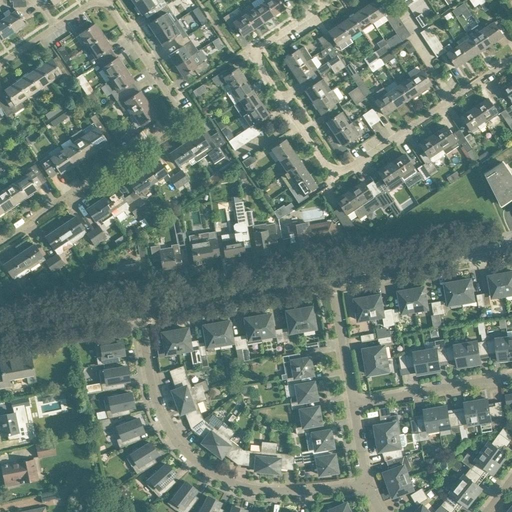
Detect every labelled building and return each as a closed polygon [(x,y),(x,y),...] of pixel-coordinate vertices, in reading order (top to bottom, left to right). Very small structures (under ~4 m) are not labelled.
[(136,6),(133,8),(138,15),(140,13),(141,15),(143,13),(153,7),(156,12),(167,5),(163,0),(140,0),(134,4),(136,6)] [(267,0),(265,2),(274,16),(284,9),(278,0),(267,0)] [(375,1),(363,9),(372,22),(383,15),(385,16),(390,13),(384,3),(379,6),(375,1)] [(264,23),(274,16),(265,2),(254,9),(264,23)] [(149,26),(147,28),(151,35),(154,33),(155,35),(169,26),(177,20),(167,5),(156,12),(159,17),(148,25),(149,26)] [(352,16),(361,30),(372,22),(363,9),(362,6),(361,7),(355,11),(356,13),(352,16)] [(254,9),(244,16),(253,30),(264,23),(254,9)] [(15,10),(5,17),(14,32),(25,24),(15,10)] [(397,15),(394,10),(390,13),(385,16),(388,21),(397,15)] [(421,14),(415,18),(422,28),(428,24),(421,14)] [(228,15),(223,18),(230,29),(235,25),(243,36),(253,30),(244,16),(239,19),(237,15),(231,19),(228,15)] [(400,20),(397,15),(388,21),(391,26),(400,20)] [(352,16),(340,24),(349,37),(361,30),(352,16)] [(14,32),(5,17),(0,20),(0,33),(3,39),(14,32)] [(169,26),(155,35),(162,45),(173,38),(177,43),(187,36),(184,30),(177,20),(169,26)] [(404,25),(400,20),(391,26),(394,31),(404,25)] [(493,23),(481,30),(490,44),(502,36),(493,23)] [(80,34),(88,46),(103,36),(95,24),(80,34)] [(327,40),(330,45),(332,49),(349,37),(340,24),(328,32),(332,37),(327,40)] [(407,30),(404,25),(394,31),(396,33),(398,36),(407,30)] [(466,33),(470,38),(479,52),(490,44),(481,30),(478,25),(466,33)] [(420,33),(423,38),(432,32),(429,26),(420,33)] [(411,35),(407,30),(398,36),(401,41),(411,35)] [(436,37),(432,32),(423,38),(426,43),(436,37)] [(385,41),(387,44),(390,49),(401,41),(398,36),(396,33),(385,41)] [(324,49),(330,45),(327,40),(323,35),(317,39),(324,49)] [(94,66),(99,63),(110,55),(107,50),(111,48),(103,36),(88,46),(94,56),(89,60),(94,66)] [(180,48),(169,55),(176,66),(190,56),(196,52),(189,42),(191,41),(187,36),(177,43),(180,48)] [(439,42),(436,37),(426,43),(430,48),(439,42)] [(470,38),(458,46),(467,59),(479,52),(470,38)] [(409,54),(415,50),(409,40),(403,44),(409,54)] [(430,48),(433,52),(442,46),(439,42),(430,48)] [(380,48),(383,53),(390,49),(387,44),(380,48)] [(458,46),(453,50),(449,44),(443,47),(446,51),(447,53),(446,54),(455,67),(467,59),(458,46)] [(284,59),(292,71),(311,58),(303,46),(284,59)] [(436,58),(446,51),(443,47),(442,46),(433,52),(436,58)] [(70,58),(63,47),(57,51),(64,62),(70,58)] [(392,51),(380,59),(383,64),(395,56),(392,51)] [(190,56),(176,66),(182,76),(194,69),(197,74),(208,67),(205,61),(203,63),(196,52),(190,56)] [(327,60),(332,67),(341,61),(336,54),(327,60)] [(114,60),(110,55),(99,63),(110,80),(125,70),(117,58),(114,60)] [(364,60),(368,65),(376,60),(373,55),(364,60)] [(319,70),(311,58),(292,71),(300,82),(319,70)] [(40,67),(50,82),(61,74),(63,77),(68,74),(58,59),(54,62),(51,59),(40,67)] [(378,59),(376,60),(368,65),(372,72),(383,64),(380,59),(378,59)] [(335,72),(344,66),(341,61),(332,67),(335,72)] [(351,61),(344,66),(351,76),(358,72),(351,61)] [(40,67),(28,74),(38,89),(50,82),(40,67)] [(211,79),(216,86),(220,84),(222,87),(228,83),(232,89),(245,80),(237,69),(227,75),(224,70),(211,79)] [(133,82),(125,70),(110,80),(105,83),(116,100),(133,89),(130,84),(133,82)] [(421,70),(410,78),(420,94),(427,89),(426,87),(430,84),(421,70)] [(358,72),(351,76),(358,87),(362,92),(364,96),(369,93),(362,82),(364,81),(358,72)] [(38,89),(28,74),(16,82),(27,97),(38,89)] [(82,74),(76,78),(80,85),(86,81),(82,74)] [(420,94),(410,78),(398,86),(407,100),(412,96),(413,99),(420,94)] [(305,91),(313,102),(326,93),(331,90),(323,79),(305,91)] [(234,105),(253,92),(245,80),(232,89),(226,93),(234,105)] [(23,107),(20,102),(27,97),(16,82),(5,90),(8,94),(4,97),(3,96),(3,97),(8,104),(1,108),(7,117),(10,114),(14,115),(22,110),(23,107)] [(511,82),(502,89),(511,103),(511,82)] [(206,91),(203,85),(193,91),(196,97),(206,91)] [(398,86),(386,94),(395,107),(407,100),(398,86)] [(351,100),(362,92),(358,87),(347,94),(351,100)] [(371,96),(384,115),(395,107),(386,94),(382,88),(371,96)] [(133,89),(116,100),(123,111),(129,107),(133,114),(148,104),(140,92),(136,94),(133,89)] [(331,90),(326,93),(313,102),(321,114),(340,101),(332,89),(331,90)] [(247,113),(261,104),(253,92),(234,105),(233,106),(241,117),(242,116),(247,112),(247,113)] [(362,92),(351,100),(355,105),(365,98),(364,96),(362,92)] [(474,108),(483,121),(484,124),(498,115),(487,99),(474,108)] [(151,102),(148,104),(133,114),(141,126),(156,115),(153,111),(155,109),(151,102)] [(247,113),(247,112),(242,116),(250,127),(254,125),(269,115),(261,104),(247,113)] [(52,110),(55,114),(62,110),(59,105),(52,110)] [(206,106),(204,108),(201,110),(204,114),(207,113),(210,111),(206,106)] [(362,115),(370,127),(380,120),(372,108),(362,115)] [(486,126),(484,124),(483,121),(474,108),(461,116),(470,130),(477,125),(480,130),(486,126)] [(48,119),(55,114),(52,110),(45,114),(48,119)] [(511,119),(505,110),(500,113),(511,131),(511,119)] [(334,134),(351,122),(344,111),(326,122),(334,134)] [(64,113),(57,118),(60,122),(67,117),(64,113)] [(97,128),(86,135),(96,150),(107,142),(105,139),(109,136),(95,115),(90,118),(97,128)] [(53,127),(60,122),(57,118),(50,122),(53,127)] [(217,124),(221,129),(226,126),(223,121),(217,124)] [(359,134),(351,122),(334,134),(342,146),(359,134)] [(115,125),(110,129),(117,140),(122,137),(123,138),(123,137),(115,125)] [(250,127),(248,128),(254,137),(259,134),(254,125),(250,127)] [(446,126),(432,135),(445,155),(461,145),(466,153),(471,149),(463,138),(458,130),(451,135),(446,126)] [(69,136),(74,143),(84,158),(96,150),(86,135),(81,128),(76,131),(75,131),(75,132),(74,132),(75,133),(69,136)] [(248,128),(243,131),(249,141),(254,137),(248,128)] [(227,129),(222,132),(227,140),(232,137),(231,134),(229,130),(227,129)] [(244,144),(249,141),(243,131),(238,135),(244,144)] [(211,137),(209,135),(204,139),(200,133),(185,143),(193,156),(197,161),(208,154),(214,164),(224,157),(218,148),(225,143),(218,132),(211,137)] [(471,149),(477,145),(469,134),(463,138),(471,149)] [(234,138),(240,147),(244,144),(238,135),(234,138)] [(432,164),(445,155),(432,135),(419,144),(432,164)] [(240,147),(234,138),(228,141),(234,151),(240,147)] [(272,149),(279,161),(293,152),(285,140),(272,149)] [(73,165),(84,158),(74,143),(62,150),(73,165)] [(178,166),(193,156),(185,143),(170,153),(178,166)] [(511,144),(487,161),(492,169),(484,174),(500,206),(511,198),(511,144)] [(13,145),(8,149),(11,155),(17,151),(13,145)] [(49,155),(39,162),(48,176),(53,172),(54,173),(58,170),(60,173),(73,165),(62,150),(51,158),(49,155)] [(287,173),(301,164),(293,152),(279,161),(287,173)] [(404,154),(391,163),(400,177),(403,182),(417,173),(404,154)] [(256,161),(252,155),(242,162),(246,168),(256,161)] [(158,161),(143,171),(152,184),(167,174),(158,161)] [(422,165),(430,177),(436,173),(428,161),(422,165)] [(391,163),(378,172),(382,179),(387,185),(390,191),(403,182),(400,177),(391,163)] [(35,164),(32,167),(25,171),(27,174),(16,182),(26,197),(38,189),(35,185),(45,179),(35,164)] [(301,164),(287,173),(281,177),(284,181),(290,177),(295,185),(309,175),(301,164)] [(425,180),(430,177),(422,165),(417,168),(425,180)] [(155,188),(152,184),(143,171),(128,181),(137,193),(141,191),(144,195),(155,188)] [(182,171),(176,175),(184,186),(189,183),(182,171)] [(178,190),(184,186),(176,175),(170,179),(178,190)] [(296,200),(316,187),(309,175),(295,185),(299,190),(292,195),(296,200)] [(5,189),(15,204),(16,206),(22,202),(21,200),(26,197),(16,182),(5,189)] [(363,182),(349,191),(360,207),(373,198),(363,182)] [(0,207),(3,212),(15,204),(5,189),(0,192),(0,207)] [(129,206),(117,189),(102,199),(110,211),(113,216),(123,210),(126,213),(131,210),(129,206)] [(386,189),(381,193),(388,204),(394,200),(386,189)] [(360,207),(349,191),(336,200),(347,216),(360,207)] [(267,192),(261,196),(266,203),(271,199),(267,192)] [(383,208),(388,204),(381,193),(375,196),(383,208)] [(134,202),(142,214),(148,210),(140,198),(134,202)] [(113,216),(110,211),(102,199),(87,209),(95,221),(99,219),(102,223),(113,216)] [(222,242),(225,257),(234,256),(234,258),(245,256),(241,232),(247,230),(247,226),(245,212),(244,206),(243,201),(235,203),(236,208),(238,223),(235,223),(233,226),(235,240),(222,242)] [(134,202),(129,206),(131,210),(136,218),(142,214),(134,202)] [(284,207),(274,213),(278,220),(288,213),(284,207)] [(247,226),(253,225),(251,211),(245,212),(247,226)] [(75,217),(60,227),(68,239),(84,229),(75,217)] [(350,237),(356,234),(344,217),(339,220),(350,237)] [(253,232),(257,256),(271,254),(270,249),(278,248),(274,224),(266,225),(266,223),(253,225),(254,232),(253,232)] [(308,223),(288,226),(292,250),(312,247),(311,246),(310,247),(309,242),(311,242),(310,241),(324,238),(325,239),(337,232),(331,223),(308,227),(308,223)] [(99,226),(93,230),(100,242),(106,238),(99,226)] [(72,244),(68,239),(60,227),(45,237),(55,251),(58,249),(60,252),(72,244)] [(94,246),(100,242),(93,230),(87,234),(94,246)] [(162,270),(175,267),(176,270),(182,269),(179,250),(185,249),(182,233),(175,234),(177,244),(172,245),(172,247),(159,249),(158,245),(151,246),(153,260),(160,259),(162,270)] [(213,258),(220,257),(216,237),(209,238),(209,241),(190,245),(194,265),(214,262),(213,258)] [(32,246),(19,254),(27,267),(29,270),(44,259),(34,244),(32,246)] [(27,267),(19,254),(4,264),(12,277),(27,267)] [(57,254),(51,258),(59,269),(64,266),(57,254)] [(53,273),(59,269),(51,258),(45,262),(53,273)] [(119,280),(141,276),(138,262),(117,266),(119,280)] [(510,271),(501,273),(505,295),(511,293),(511,272),(511,273),(510,271)] [(493,297),(505,295),(501,273),(493,274),(493,276),(489,277),(491,285),(492,285),(492,289),(491,289),(493,297)] [(466,279),(458,281),(461,303),(474,300),(472,292),(471,288),(472,288),(470,280),(467,280),(466,279)] [(449,305),(461,303),(458,281),(449,282),(449,284),(445,284),(447,293),(448,292),(448,296),(448,297),(449,305)] [(15,282),(9,286),(17,297),(23,293),(15,282)] [(11,301),(17,297),(9,286),(4,290),(11,301)] [(420,287),(411,289),(415,311),(428,309),(426,300),(425,300),(425,296),(424,288),(420,288),(420,287)] [(403,313),(415,311),(411,289),(402,290),(403,292),(399,292),(401,301),(401,300),(402,304),(401,305),(403,313)] [(488,293),(483,294),(485,307),(491,306),(488,293)] [(485,307),(483,294),(477,295),(479,308),(485,307)] [(371,318),(383,316),(384,326),(395,325),(395,323),(392,310),(383,311),(382,308),(381,308),(381,304),(380,296),(376,296),(376,295),(367,296),(371,318)] [(359,320),(371,318),(367,296),(359,298),(359,299),(355,300),(357,308),(358,312),(357,312),(359,320)] [(443,301),(437,302),(440,315),(445,314),(443,301)] [(434,316),(440,315),(437,302),(432,303),(434,316)] [(299,308),(302,330),(315,328),(313,320),(312,316),(313,316),(311,307),(308,308),(307,307),(299,308)] [(290,332),(302,330),(299,308),(290,310),(290,311),(286,312),(288,320),(289,320),(289,324),(290,332)] [(392,310),(395,323),(400,322),(398,309),(392,310)] [(266,314),(257,315),(261,337),(273,335),(272,327),(271,327),(270,323),(271,323),(270,315),(266,315),(266,314)] [(249,340),(261,337),(257,315),(248,317),(248,318),(245,319),(246,327),(247,327),(248,331),(247,331),(249,340)] [(220,345),(232,342),(231,334),(230,334),(229,330),(230,330),(228,322),(225,322),(224,321),(216,322),(220,345)] [(487,341),(486,337),(483,321),(477,322),(480,335),(481,334),(482,341),(487,341)] [(214,346),(220,345),(216,322),(207,324),(207,325),(203,326),(205,334),(206,334),(206,338),(208,352),(214,351),(214,346)] [(183,328),(174,330),(178,352),(191,350),(189,341),(188,341),(188,337),(187,329),(183,330),(183,328)] [(287,328),(281,329),(283,342),(289,341),(287,328)] [(277,343),(283,342),(281,329),(275,330),(277,343)] [(166,354),(178,352),(174,330),(165,331),(166,333),(162,333),(164,342),(164,341),(165,345),(164,346),(166,354)] [(374,333),(361,336),(362,342),(375,339),(374,333)] [(245,335),(239,336),(242,349),(248,348),(245,335)] [(236,350),(242,349),(239,336),(233,337),(236,350)] [(391,336),(378,339),(379,345),(392,342),(391,336)] [(487,341),(489,354),(497,353),(498,361),(510,360),(507,337),(496,339),(496,340),(489,340),(487,341)] [(425,350),(429,372),(441,370),(439,363),(448,361),(446,348),(444,339),(435,341),(437,348),(425,350)] [(124,355),(124,353),(121,341),(110,342),(110,341),(94,343),(98,365),(120,361),(119,361),(118,355),(124,355)] [(466,343),(470,365),(481,363),(480,356),(489,354),(487,341),(482,341),(478,342),(477,341),(466,343)] [(204,342),(198,343),(200,356),(206,355),(204,342)] [(306,350),(317,348),(319,348),(318,342),(305,344),(306,350)] [(194,357),(200,356),(198,343),(192,344),(194,357)] [(458,367),(470,365),(466,343),(454,345),(454,346),(446,348),(448,361),(457,360),(458,367)] [(363,354),(364,362),(387,359),(384,346),(376,348),(372,349),(372,348),(364,350),(364,353),(363,354)] [(418,374),(429,372),(425,350),(414,352),(414,353),(405,355),(407,368),(416,367),(418,374)] [(299,377),(312,375),(310,365),(308,365),(307,358),(300,359),(299,353),(286,356),(287,362),(283,362),(286,374),(281,375),(282,380),(286,379),(294,378),(299,377)] [(0,374),(0,388),(10,387),(9,380),(34,375),(30,355),(0,360),(0,363),(2,374),(0,374)] [(407,368),(405,355),(399,356),(401,369),(407,368)] [(389,371),(387,359),(364,362),(366,371),(367,371),(368,375),(376,373),(376,372),(380,372),(389,371)] [(171,370),(173,376),(185,371),(183,366),(171,370)] [(128,381),(128,379),(126,367),(115,369),(114,367),(98,370),(102,391),(96,392),(95,386),(86,388),(87,393),(87,394),(125,387),(124,387),(123,382),(128,381)] [(172,391),(176,402),(204,392),(209,390),(205,380),(193,385),(194,387),(192,388),(185,371),(173,376),(175,381),(173,382),(176,390),(172,391)] [(300,383),(299,377),(294,378),(286,379),(287,385),(300,383)] [(291,403),(298,402),(303,401),(316,399),(314,389),(313,390),(311,383),(296,386),(297,395),(294,396),(293,396),(292,397),(291,397),(291,398),(290,400),(290,401),(291,403)] [(176,402),(179,409),(180,413),(184,412),(187,420),(189,419),(192,427),(203,419),(197,403),(207,399),(204,392),(176,402)] [(133,407),(133,406),(130,393),(119,395),(119,393),(103,397),(108,419),(130,414),(130,413),(129,413),(128,408),(133,407)] [(28,397),(11,401),(12,410),(30,406),(28,397)] [(476,401),(480,423),(492,421),(491,418),(504,416),(501,402),(495,403),(495,405),(489,407),(488,399),(476,401)] [(304,407),(303,401),(298,402),(291,403),(292,410),(304,407)] [(466,411),(457,412),(460,426),(468,424),(468,425),(480,423),(476,401),(465,403),(466,411)] [(436,408),(439,430),(451,428),(451,427),(460,426),(457,412),(448,414),(447,406),(436,408)] [(308,426),(320,424),(319,414),(317,414),(316,407),(300,410),(303,427),(308,426)] [(425,418),(417,419),(419,433),(428,431),(428,432),(439,430),(436,408),(424,410),(425,418)] [(21,411),(0,415),(0,424),(2,436),(18,432),(16,422),(22,420),(21,411)] [(398,435),(396,423),(399,423),(397,415),(380,418),(382,418),(383,425),(375,426),(376,430),(375,430),(376,439),(398,435)] [(143,432),(142,431),(138,420),(138,419),(127,423),(127,421),(111,427),(119,448),(141,439),(140,439),(138,434),(143,432)] [(217,430),(203,419),(192,427),(199,433),(198,434),(205,440),(202,443),(211,450),(229,427),(223,422),(217,430)] [(419,433),(417,419),(410,420),(413,434),(419,433)] [(309,432),(308,426),(303,427),(295,428),(296,434),(309,432)] [(231,457),(238,463),(243,450),(229,439),(236,431),(229,427),(211,450),(221,457),(223,454),(230,459),(231,457)] [(511,434),(503,428),(499,433),(511,442),(511,440),(511,434)] [(312,433),(315,450),(327,448),(333,447),(331,437),(329,437),(328,431),(312,433)] [(413,434),(412,434),(413,442),(420,441),(419,433),(413,434)] [(489,442),(482,451),(500,464),(507,455),(501,450),(505,445),(507,447),(511,442),(499,433),(492,443),(489,442)] [(402,457),(398,435),(376,439),(378,448),(379,447),(380,451),(385,450),(385,454),(384,454),(386,461),(402,457)] [(255,470),(256,470),(266,472),(269,442),(261,442),(260,452),(243,450),(238,463),(247,463),(247,466),(255,466),(255,470)] [(277,443),(269,442),(266,472),(278,473),(279,469),(287,469),(287,467),(293,468),(294,455),(276,453),(277,443)] [(54,443),(36,447),(38,458),(57,455),(54,443)] [(157,455),(156,453),(150,444),(150,443),(140,449),(139,447),(125,456),(137,474),(157,462),(156,462),(155,462),(152,458),(157,455)] [(333,462),(332,455),(328,456),(327,448),(315,450),(301,452),(303,463),(317,460),(319,475),(337,472),(335,462),(333,462)] [(462,461),(471,468),(482,476),(487,469),(493,474),(500,464),(482,451),(475,461),(468,454),(462,461)] [(384,477),(388,485),(409,478),(407,472),(412,470),(407,455),(402,457),(386,461),(389,467),(387,468),(388,468),(389,468),(390,471),(384,473),(386,477),(384,477)] [(433,458),(425,459),(426,466),(434,465),(433,458)] [(20,479),(21,483),(37,480),(33,460),(6,465),(6,464),(4,464),(5,466),(2,466),(5,482),(20,479)] [(175,475),(174,473),(166,464),(157,472),(156,470),(144,481),(159,498),(176,482),(175,482),(171,478),(175,475)] [(465,475),(457,484),(475,498),(482,488),(476,484),(482,476),(471,468),(465,475)] [(413,489),(409,478),(388,485),(391,494),(392,493),(393,497),(401,494),(401,493),(405,492),(413,489)] [(196,491),(195,490),(185,482),(178,491),(177,490),(167,503),(178,511),(187,511),(198,498),(197,499),(193,495),(196,491)] [(445,500),(456,509),(461,502),(467,507),(475,498),(457,484),(450,493),(451,493),(445,500)] [(74,487),(40,494),(42,502),(75,495),(74,487)] [(414,500),(425,493),(422,488),(411,495),(414,500)] [(428,498),(425,493),(414,500),(417,505),(428,498)] [(220,503),(219,503),(208,497),(202,507),(201,506),(197,511),(222,511),(224,510),(223,510),(222,511),(218,508),(220,503)] [(435,511),(434,511),(445,511),(448,510),(449,511),(453,511),(456,509),(445,500),(439,509),(438,508),(436,511),(435,511)] [(424,506),(423,506),(417,511),(418,511),(417,511),(434,511),(435,511),(428,503),(424,506)]
